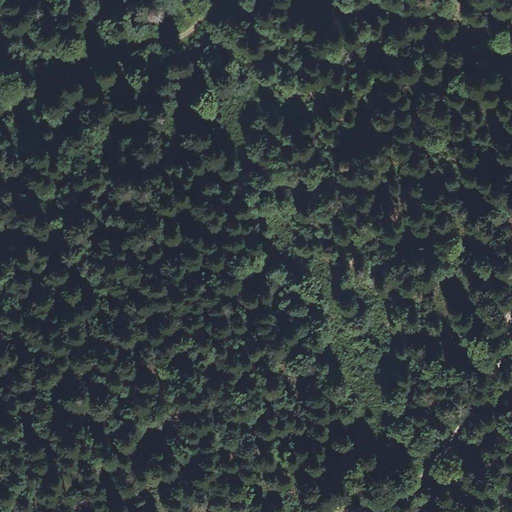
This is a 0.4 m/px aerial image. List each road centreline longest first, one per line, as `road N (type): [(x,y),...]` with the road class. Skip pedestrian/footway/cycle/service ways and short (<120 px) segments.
road 1 (track): [(511,310),(469,414),(418,484),(349,511)]
road 2 (track): [(0,118),(102,53),(178,39),(207,0)]
